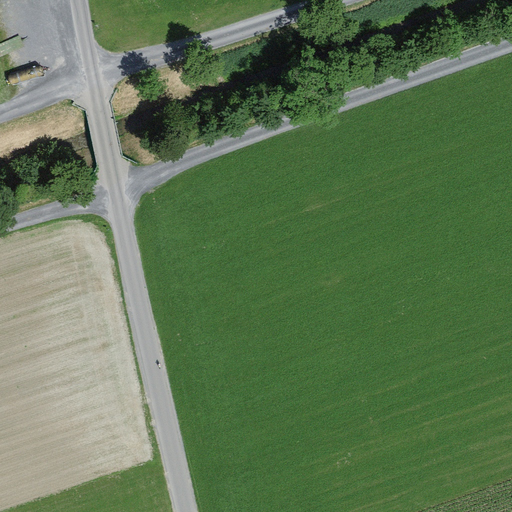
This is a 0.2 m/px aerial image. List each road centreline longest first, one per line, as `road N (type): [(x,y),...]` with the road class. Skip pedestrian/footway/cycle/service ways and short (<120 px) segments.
road 1 (track): [(511,49),(0,227)]
road 2 (unclassified): [(78,0),(185,511)]
road 3 (track): [(338,0),(0,116)]
